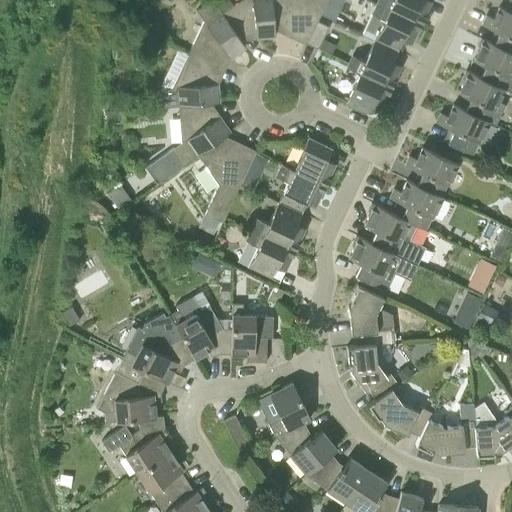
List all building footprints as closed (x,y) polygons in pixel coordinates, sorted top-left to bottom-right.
[(240,37),(222,13),(213,0),(210,0),(196,10),(206,25),(202,35),(197,33),(188,53),(215,66),(220,56),(226,52),(229,57),(245,46),(241,40),(240,37)] [(275,27),(272,0),(248,0),(243,4),(240,0),(222,13),(240,37),(248,32),(255,31),(256,37),(275,35),(275,30),(275,27)] [(272,0),(275,27),(284,26),(291,29),(289,34),(306,43),(318,20),(320,14),(326,0),(272,0)] [(326,0),(320,14),(334,20),(343,0),(326,0)] [(378,0),(377,2),(422,23),(425,16),(424,16),(431,0),(430,0),(378,0)] [(422,23),(377,2),(372,13),(384,19),(374,40),(398,50),(403,40),(411,44),(418,28),(419,29),(422,23)] [(511,11),(509,10),(499,6),(494,18),(486,14),(482,24),(499,32),(494,43),(511,51),(511,11)] [(121,34),(121,24),(117,19),(106,28),(115,39),(121,34)] [(329,25),(318,20),(306,43),(317,48),(329,25)] [(511,51),(494,43),(481,37),(478,45),(480,46),(474,60),(485,66),(480,76),(480,77),(503,88),(503,89),(511,92),(511,89),(511,51)] [(336,45),(322,38),(317,48),(331,55),(336,45)] [(398,50),(374,40),(364,60),(352,55),(347,67),(359,72),(392,87),(394,81),(393,80),(401,65),(393,61),(398,50)] [(215,66),(188,53),(178,74),(182,76),(178,86),(159,88),(161,107),(178,106),(208,103),(219,102),(217,83),(211,83),(211,76),(215,66)] [(480,77),(480,76),(466,70),(462,77),(465,79),(458,93),(470,98),(465,109),(488,121),(495,125),(505,104),(497,101),(503,89),(503,88),(480,77)] [(359,72),(345,102),(346,103),(346,102),(367,112),(367,113),(368,113),(372,104),(380,108),(388,92),(389,93),(392,87),(359,72)] [(178,106),(180,128),(185,127),(186,139),(147,166),(158,182),(198,154),(223,137),(230,132),(219,116),(214,119),(210,113),(208,103),(178,106)] [(465,109),(453,103),(448,115),(440,112),(436,122),(453,130),(447,142),(471,153),(477,141),(478,142),(488,121),(465,109)] [(119,110),(106,111),(107,123),(119,122),(119,110)] [(223,137),(198,154),(210,172),(214,170),(221,180),(205,214),(220,221),(222,222),(240,183),(246,172),(255,151),(238,143),(235,148),(228,145),(223,137)] [(309,137),(294,169),(293,169),(326,185),(329,179),(328,178),(335,162),(327,159),(332,148),(309,137)] [(422,173),(417,184),(416,184),(442,196),(441,195),(446,184),(447,185),(457,163),(422,146),(416,158),(409,155),(405,165),(422,173)] [(293,169),(294,169),(282,163),(276,175),(288,181),(278,202),(301,212),(306,202),(315,206),(322,190),(323,191),(326,185),(293,169)] [(254,175),(246,172),(240,183),(253,189),(256,182),(254,175)] [(416,184),(417,184),(407,179),(401,191),(394,187),(389,197),(406,205),(401,216),(401,217),(409,220),(409,221),(416,224),(425,229),(431,217),(432,217),(442,196),(416,184)] [(301,212),(278,202),(268,222),(256,217),(251,228),(296,249),(298,243),(297,243),(305,227),(296,223),(301,212)] [(401,217),(401,216),(372,202),(368,209),(371,211),(364,225),(376,230),(371,241),(370,241),(394,253),(416,264),(425,246),(409,239),(416,224),(409,221),(409,220),(401,217)] [(220,221),(205,214),(199,227),(214,234),(220,221)] [(296,249),(251,228),(246,240),(258,245),(248,266),(271,277),(276,266),(284,270),(292,255),(293,255),(296,249)] [(370,241),(371,241),(356,234),(353,242),(355,243),(349,257),(360,263),(355,275),(386,290),(396,269),(388,265),(394,253),(370,241)] [(500,261),(507,246),(495,241),(489,256),(500,261)] [(204,264),(207,257),(194,251),(188,265),(194,268),(204,264)] [(490,277),(496,265),(483,259),(480,265),(483,273),(490,277)] [(506,277),(498,273),(494,282),(502,286),(506,277)] [(221,290),(222,290),(230,290),(230,281),(222,281),(221,281),(221,290)] [(356,345),(375,344),(394,343),(391,313),(378,307),(383,296),(357,284),(350,300),(352,301),(349,307),(351,334),(355,333),(356,344),(356,345)] [(277,303),(283,290),(274,285),(268,298),(277,303)] [(232,328),(222,328),(208,303),(207,304),(208,305),(201,309),(193,295),(175,305),(178,309),(169,314),(182,336),(183,336),(195,358),(208,351),(211,357),(218,353),(231,353),(232,328)] [(68,296),(62,326),(80,317),(68,296)] [(232,328),(231,353),(246,354),(246,361),(267,361),(267,337),(272,337),(272,316),(254,315),(255,314),(242,314),(243,303),(232,302),(232,328)] [(488,325),(495,309),(483,304),(476,320),(488,325)] [(475,314),(458,306),(451,321),(468,328),(475,314)] [(180,371),(183,365),(195,358),(183,336),(182,336),(169,314),(164,316),(162,312),(144,322),(141,328),(138,326),(121,358),(167,381),(173,368),(180,371)] [(468,338),(481,356),(490,346),(470,337),(468,338)] [(481,356),(468,338),(466,340),(467,348),(469,361),(481,356)] [(369,389),(376,398),(376,399),(392,388),(392,389),(398,384),(390,373),(386,375),(377,361),(375,344),(356,345),(356,344),(347,345),(348,363),(351,362),(351,369),(351,370),(366,391),(369,389)] [(469,361),(467,348),(463,348),(457,363),(459,364),(461,365),(464,365),(466,365),(469,365),(469,361)] [(167,381),(121,358),(95,407),(104,411),(105,422),(138,419),(138,418),(156,416),(154,401),(161,401),(161,393),(167,381)] [(406,365),(396,372),(401,380),(412,372),(406,365)] [(269,424),(274,435),(302,421),(302,422),(310,418),(293,382),(270,394),(281,418),(269,424)] [(409,431),(419,435),(420,435),(428,418),(428,419),(432,412),(419,406),(417,410),(402,403),(392,389),(392,388),(376,399),(376,398),(368,404),(378,418),(380,417),(384,423),(407,434),(409,431)] [(475,426),(473,403),(459,404),(461,425),(444,426),(428,419),(428,418),(420,435),(419,435),(415,444),(431,451),(432,449),(438,452),(438,453),(465,450),(464,446),(475,445),(476,445),(475,426)] [(511,405),(504,411),(506,415),(492,425),(475,426),(476,445),(475,445),(476,455),(494,453),(493,451),(500,450),(501,451),(511,442),(511,405)] [(240,453),(252,447),(235,414),(223,419),(240,453)] [(138,418),(138,419),(139,429),(131,434),(125,425),(102,440),(108,449),(118,443),(137,472),(170,451),(162,439),(168,435),(164,428),(163,415),(156,416),(138,418)] [(302,421),(274,435),(306,472),(329,453),(329,454),(336,448),(321,430),(313,438),(308,433),(302,422),(302,421)] [(170,451),(137,472),(156,501),(188,481),(181,471),(189,465),(184,459),(178,463),(170,451)] [(329,453),(306,472),(304,473),(347,502),(369,470),(350,457),(343,467),(338,463),(329,454),(329,453)] [(369,470),(347,502),(362,511),(394,511),(399,499),(398,499),(386,495),(380,491),(387,482),(369,470)] [(188,481),(156,501),(163,511),(203,511),(208,509),(200,497),(206,492),(202,486),(194,491),(188,481)] [(398,499),(399,499),(394,511),(429,511),(425,511),(419,509),(422,498),(401,491),(398,499)] [(293,498),(287,492),(278,499),(284,506),(293,498)]
